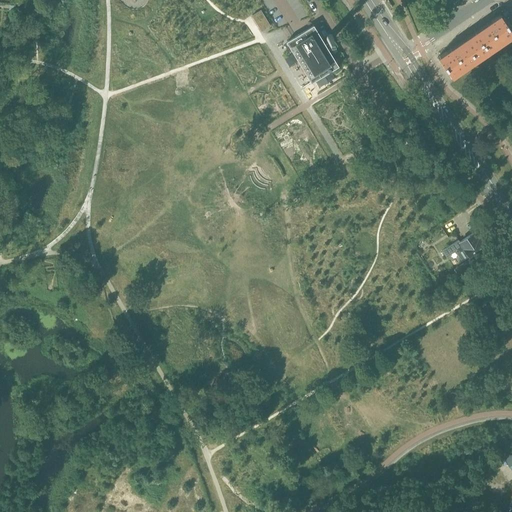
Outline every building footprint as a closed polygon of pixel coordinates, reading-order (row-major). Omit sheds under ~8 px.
[(261,11),(252,16),(261,31),(270,26),(261,11)] [(452,77),(511,35),(511,31),(500,15),(492,20),(493,23),(448,54),(447,51),(438,57),(452,77)] [(288,42),(287,42),(311,81),(311,82),(338,66),(324,44),(328,41),(329,42),(330,42),(331,42),(331,41),(332,41),(332,40),(333,40),(333,39),(333,38),(333,37),(333,36),(332,35),(331,34),(330,34),(329,34),(328,35),(327,35),(327,36),(326,37),(322,40),(313,26),(312,26),(309,28),(305,31),(304,31),(295,37),(288,42)] [(458,240),(443,251),(446,257),(455,251),(462,261),(469,257),(486,245),(480,237),(477,239),(473,233),(460,242),(458,240)] [(474,263),(471,258),(464,263),(467,268),(474,263)]
